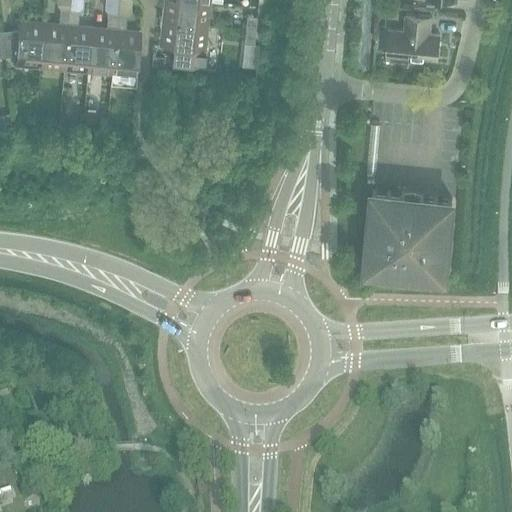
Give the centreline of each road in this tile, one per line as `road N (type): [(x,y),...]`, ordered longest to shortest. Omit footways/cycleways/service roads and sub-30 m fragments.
road 1 (residential): [(324,84),(450,94),(484,0)]
road 2 (secondary): [(212,305),(89,258),(0,240)]
road 3 (secondary): [(0,264),(53,271),(192,341)]
road 4 (tertiary): [(320,369),(504,352)]
road 5 (tertiary): [(503,325),(319,336)]
road 6 (residential): [(297,302),(312,128)]
road 7 (residential): [(312,128),(259,288)]
